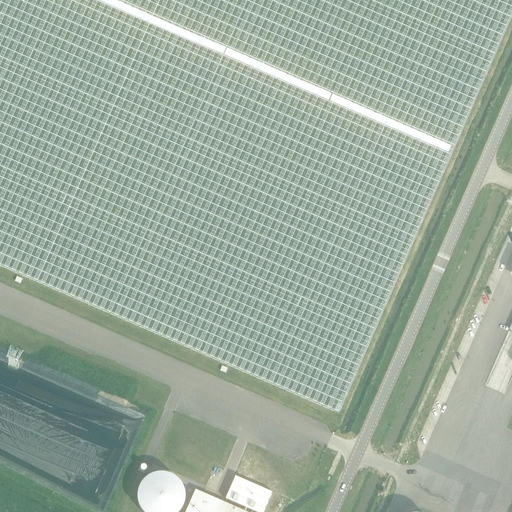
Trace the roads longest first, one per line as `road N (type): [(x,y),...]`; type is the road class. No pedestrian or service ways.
road 1 (unclassified): [(511,100),(332,511)]
road 2 (unknown): [(357,454),(0,306)]
